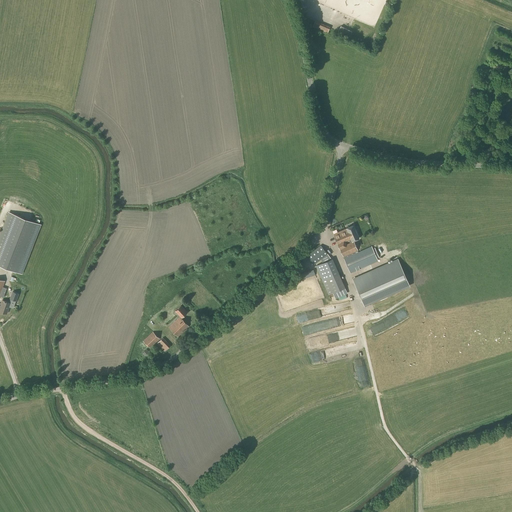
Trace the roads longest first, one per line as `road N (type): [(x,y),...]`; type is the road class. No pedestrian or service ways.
road 1 (unclassified): [(0,401),(130,378),(173,357),(313,241),(342,145)]
road 2 (track): [(198,511),(169,478),(78,424),(62,388)]
road 3 (unclassified): [(511,167),(412,162),(342,145)]
road 4 (unclassified): [(342,145),(319,124),(285,0)]
